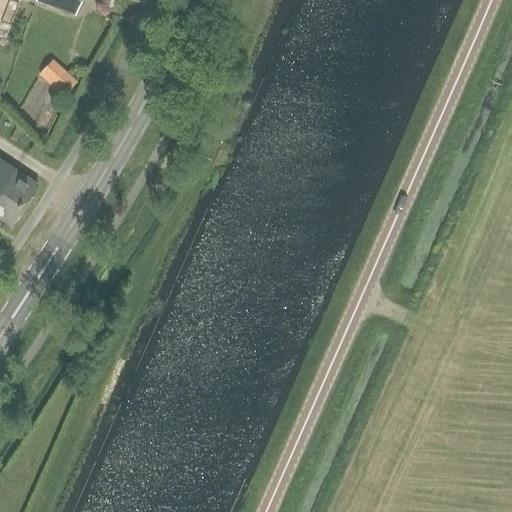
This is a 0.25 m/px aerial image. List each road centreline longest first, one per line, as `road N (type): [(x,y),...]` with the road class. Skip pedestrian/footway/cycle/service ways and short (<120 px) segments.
road 1 (unclassified): [(266,511),(489,0)]
road 2 (secondary): [(0,334),(197,0)]
